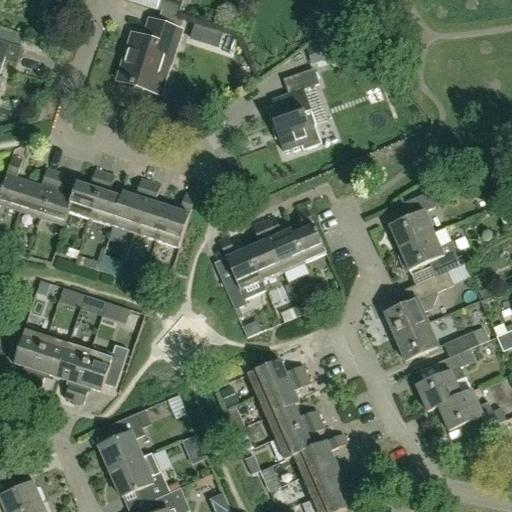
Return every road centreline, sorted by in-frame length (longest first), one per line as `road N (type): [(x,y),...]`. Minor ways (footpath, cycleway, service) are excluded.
road 1 (residential): [(440,491),(414,440),(395,436),(347,322),(374,268),(344,199)]
road 2 (residential): [(212,188),(190,161),(66,137),(111,0)]
road 3 (residential): [(91,511),(59,440),(0,419)]
